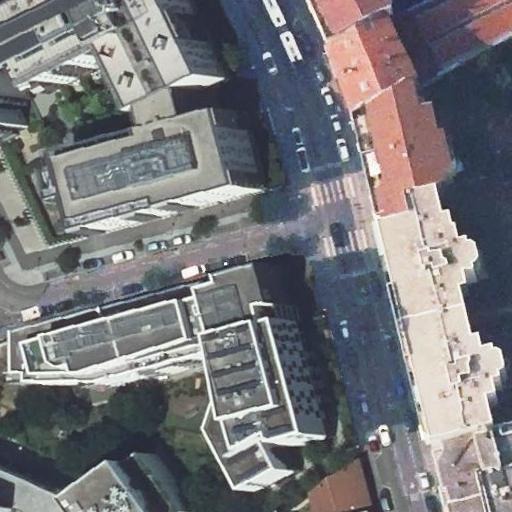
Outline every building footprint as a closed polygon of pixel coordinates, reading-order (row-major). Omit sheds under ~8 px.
[(0,142),(32,128),(21,106),(34,100),(22,76),(43,65),(56,93),(132,57),(161,116),(165,114),(171,135),(81,158),(85,174),(92,201),(101,236),(269,192),(249,115),(225,121),(218,89),(234,81),(194,0),(66,0),(22,21),(31,40),(10,51),(1,32),(0,32),(0,142)] [(302,0),(306,7),(330,54),(391,23),(379,0),(302,0)] [(511,0),(434,0),(402,17),(415,44),(420,54),(435,83),(496,51),(511,42),(511,0)] [(391,23),(330,54),(354,126),(399,102),(413,95),(435,83),(420,54),(406,62),(401,51),(415,44),(402,17),(391,23)] [(450,180),(441,145),(435,147),(430,123),(420,126),(413,95),(399,102),(354,126),(378,235),(391,232),(407,218),(404,206),(429,200),(433,196),(431,184),(450,180)] [(85,174),(72,177),(79,205),(92,201),(85,174)] [(474,281),(467,250),(458,252),(454,238),(445,240),(434,199),(429,200),(404,206),(407,218),(410,227),(391,232),(378,235),(380,241),(387,270),(394,300),(402,298),(406,314),(461,302),(460,298),(466,297),(463,283),(474,281)] [(298,293),(292,269),(38,335),(39,386),(125,386),(232,358),(242,399),(230,434),(262,494),(301,473),(286,446),(298,439),(301,448),(336,439),(298,293)] [(413,343),(468,330),(467,325),(464,314),(461,302),(406,314),(413,343)] [(410,361),(427,429),(432,448),(440,446),(511,430),(511,424),(493,428),(487,407),(497,405),(493,389),(501,387),(494,356),(482,358),(479,345),(472,347),(468,330),(413,343),(417,360),(410,361)] [(511,511),(511,429),(511,430),(440,446),(443,455),(437,468),(444,494),(446,494),(444,488),(451,487),(456,510),(450,511),(449,506),(447,507),(448,511),(511,511)] [(92,504),(0,464),(0,511),(199,511),(158,456),(92,504)] [(375,511),(363,463),(319,494),(323,511),(375,511)]
